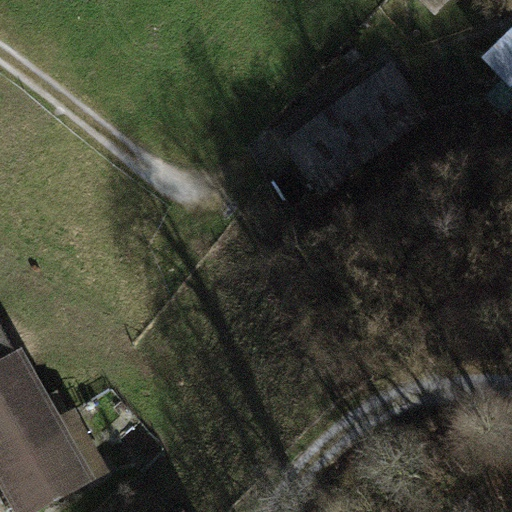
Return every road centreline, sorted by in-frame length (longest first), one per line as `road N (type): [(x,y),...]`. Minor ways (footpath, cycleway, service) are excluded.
road 1 (track): [(280,511),(337,440),(373,413),(454,388),(511,387)]
road 2 (track): [(0,54),(192,202)]
